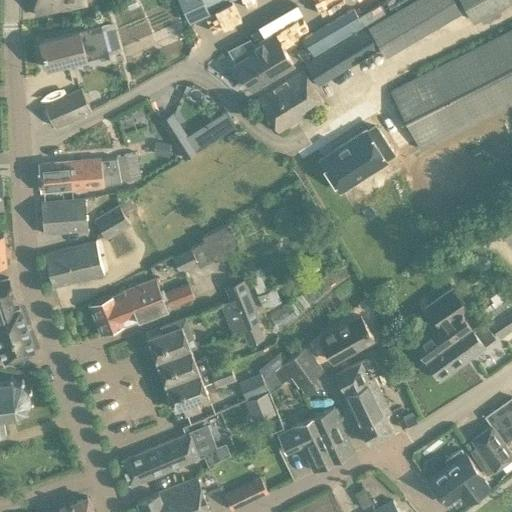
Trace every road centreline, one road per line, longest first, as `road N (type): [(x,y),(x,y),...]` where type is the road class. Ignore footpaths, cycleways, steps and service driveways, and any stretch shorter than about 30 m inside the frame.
road 1 (tertiary): [(100,475),(32,286),(11,0)]
road 2 (unclassified): [(388,450),(511,372)]
road 3 (unclassified): [(256,511),(388,450)]
